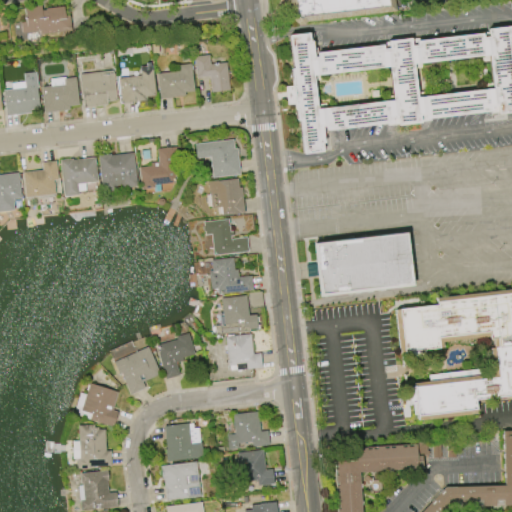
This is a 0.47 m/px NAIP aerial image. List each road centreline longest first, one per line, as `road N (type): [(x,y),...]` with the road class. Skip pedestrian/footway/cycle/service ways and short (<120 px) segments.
road 1 (tertiary): [(307,511),(246,0)]
road 2 (residential): [(0,139),(261,109)]
road 3 (residential): [(293,388),(154,411),(134,448),(140,511)]
road 4 (residential): [(106,0),(137,16),(247,5)]
